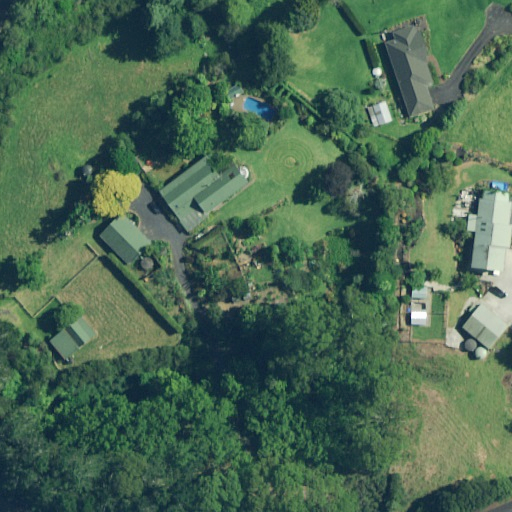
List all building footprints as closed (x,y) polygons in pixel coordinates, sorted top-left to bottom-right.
[(426,31),(419,33),(416,25),(397,31),(400,39),(387,43),(411,116),(436,108),(428,84),(436,82),(427,55),(433,53),(426,31)] [(217,88),(217,101),(236,100),(236,97),(247,90),(241,80),(229,88),(217,88)] [(394,120),(388,100),(369,105),(375,125),(394,120)] [(210,211),(256,176),(242,158),(227,170),(212,151),(160,191),(191,231),(212,215),(210,211)] [(487,198),(480,197),(473,268),(506,271),(509,245),(511,244),(511,223),(511,214),(511,191),(488,189),(487,198)] [(153,242),(123,211),(100,233),(131,264),(153,242)] [(308,256),(289,259),(295,290),(313,287),(308,256)] [(430,296),(430,284),(413,285),(414,297),(430,296)] [(487,353),(511,323),(484,302),(464,327),(474,334),(470,339),(469,340),(468,341),(467,342),(467,343),(467,344),(467,345),(467,346),(468,347),(468,348),(469,349),(470,349),(471,350),(472,350),(473,350),(474,350),(475,350),(476,349),(477,348),(478,347),(478,346),(480,347),(479,347),(478,348),(477,349),(476,350),(476,351),(476,352),(476,353),(477,354),(477,355),(477,356),(478,356),(479,357),(480,357),(481,357),(482,357),(483,357),(484,357),(485,356),(486,355),(487,354),(487,353)] [(412,309),(411,323),(431,324),(432,311),(412,309)] [(99,334),(83,315),(52,340),(68,359),(99,334)]
